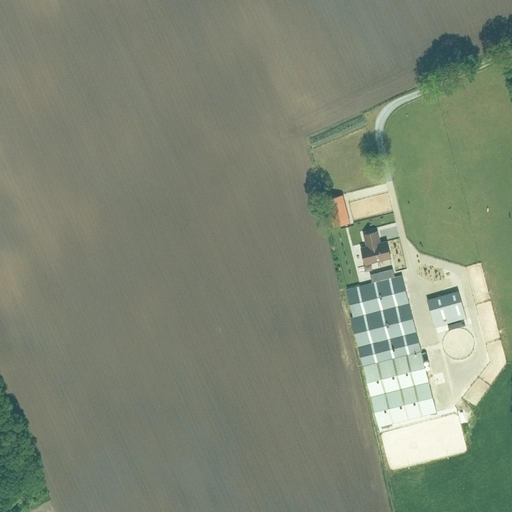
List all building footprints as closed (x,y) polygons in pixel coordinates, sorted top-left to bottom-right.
[(326,199),(333,227),(350,223),(342,195),(326,199)] [(379,224),(380,236),(390,235),(388,223),(379,224)] [(365,264),(391,257),(387,241),(379,243),(378,239),(379,239),(377,231),(364,234),(367,246),(361,248),(365,264)] [(370,275),(372,282),(395,277),(393,269),(370,275)] [(402,275),(347,288),(354,316),(352,316),(363,360),(420,345),(402,275)] [(427,299),(435,327),(466,318),(458,290),(427,299)] [(436,411),(421,350),(363,365),(378,426),(436,411)]
